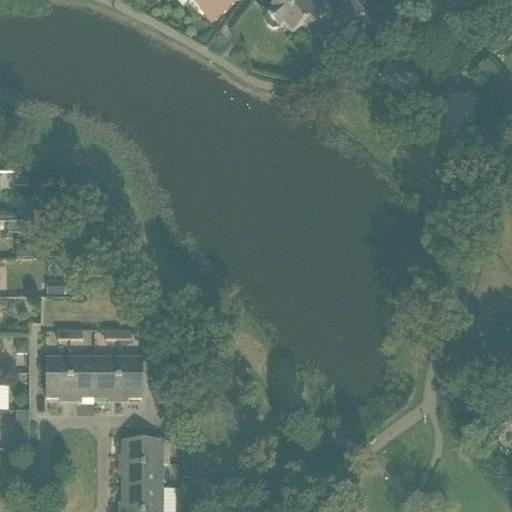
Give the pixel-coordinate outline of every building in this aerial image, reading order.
[(191,0),(192,0),(189,3),(201,17),(206,13),(215,23),(225,14),(234,6),(228,0),(191,0)] [(267,18),(266,24),(268,28),(272,31),(278,30),(283,26),(293,37),(303,28),(313,40),(324,30),(318,23),(326,16),(312,0),(300,0),(299,2),(297,0),(282,0),(270,11),(272,14),(267,18)] [(323,0),(321,2),(334,17),(347,31),(364,16),(349,0),(323,0)] [(369,0),(355,0),(352,3),(363,16),(364,16),(369,11),(375,6),(369,0)] [(441,0),(435,6),(450,23),(452,22),(458,30),(469,20),(462,12),(474,0),(441,0)] [(375,6),(369,11),(380,24),(392,14),(381,1),(375,6)] [(479,70),(504,101),(511,94),(511,83),(492,59),(490,61),(479,70)] [(16,174),(16,188),(28,188),(28,174),(16,174)] [(17,247),(17,260),(33,260),(33,247),(17,247)] [(65,284),(46,284),(46,298),(65,298),(65,284)] [(152,330),(136,330),(136,340),(152,340),(152,330)] [(69,335),(57,335),(57,343),(69,343),(69,335)] [(82,335),(69,335),(69,343),(81,343),(82,335)] [(117,343),(117,336),(105,335),(105,343),(117,343)] [(129,344),(129,336),(117,336),(117,343),(129,344)] [(17,356),(29,356),(29,341),(17,341),(17,356)] [(45,362),(45,382),(45,402),(69,402),(69,362),(45,362)] [(93,362),(69,362),(69,402),(93,402),(93,362)] [(117,402),(117,362),(93,362),(93,402),(117,402)] [(117,362),(117,402),(142,402),(142,362),(117,362)] [(22,430),(29,431),(29,415),(17,415),(16,426),(22,430)] [(122,444),(122,469),(160,469),(161,444),(122,444)] [(188,469),(188,457),(179,457),(179,469),(188,469)] [(160,493),(160,469),(122,469),(121,493),(160,493)] [(179,481),(188,481),(188,469),(179,469),(179,481)] [(160,511),(160,493),(121,493),(121,511),(160,511)]
